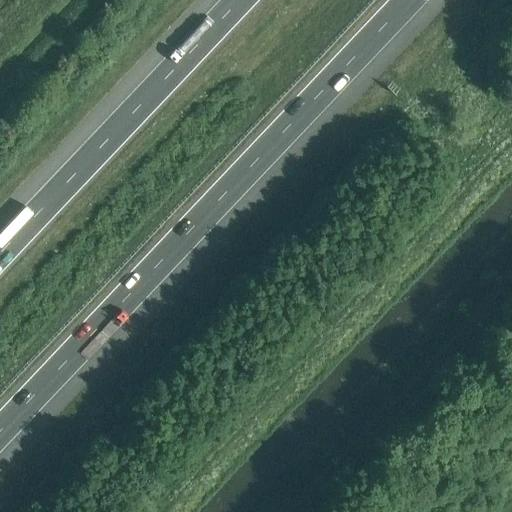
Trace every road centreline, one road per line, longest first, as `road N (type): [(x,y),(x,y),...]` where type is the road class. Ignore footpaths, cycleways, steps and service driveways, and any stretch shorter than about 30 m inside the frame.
road 1 (motorway): [(0,430),(407,0)]
road 2 (motorway): [(241,0),(0,255)]
road 3 (track): [(451,336),(283,511)]
